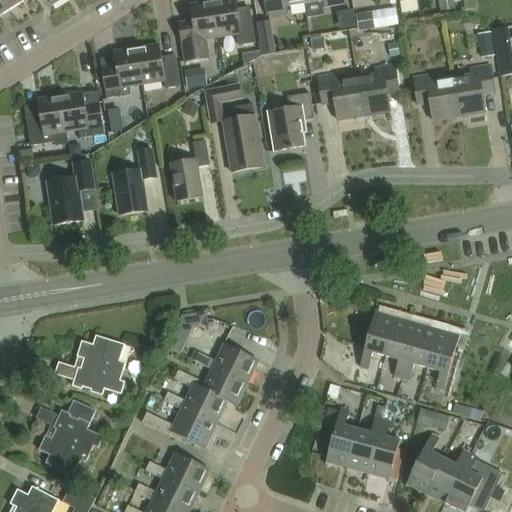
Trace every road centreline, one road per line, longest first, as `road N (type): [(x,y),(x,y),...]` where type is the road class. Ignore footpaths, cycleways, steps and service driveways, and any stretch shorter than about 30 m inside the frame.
road 1 (residential): [(1,256),(269,222),(360,180),(500,177),(511,213)]
road 2 (residential): [(5,297),(296,253)]
road 3 (residential): [(238,499),(305,356),(296,253)]
road 4 (residential): [(296,253),(511,215)]
road 5 (residential): [(0,81),(132,0)]
